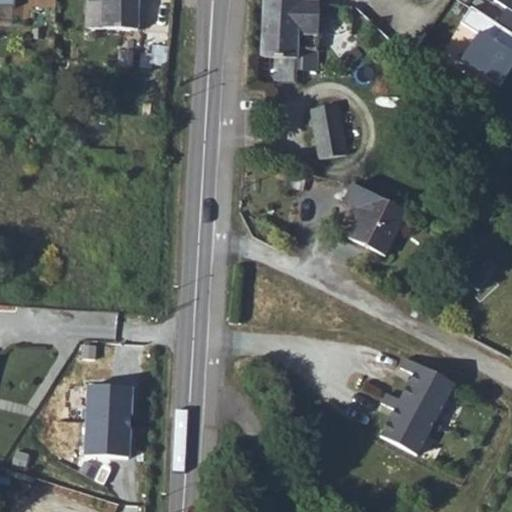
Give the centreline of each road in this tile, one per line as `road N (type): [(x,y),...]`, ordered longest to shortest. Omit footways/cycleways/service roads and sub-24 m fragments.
road 1 (residential): [(511,379),(269,255),(199,245)]
road 2 (secondary): [(199,245),(187,511)]
road 3 (secondary): [(213,0),(199,245)]
road 4 (unknown): [(196,330),(111,329),(80,353),(20,438)]
